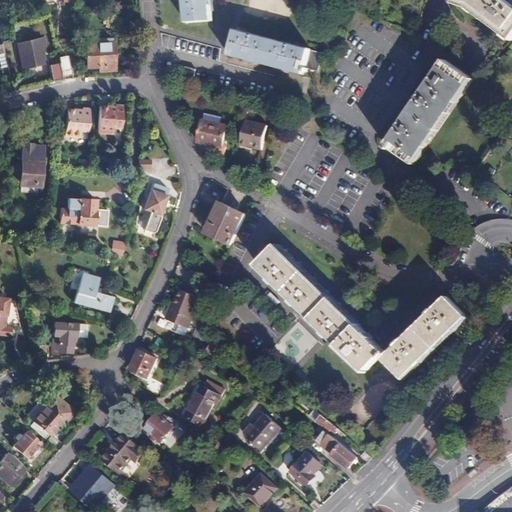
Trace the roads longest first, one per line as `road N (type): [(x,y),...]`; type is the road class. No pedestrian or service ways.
road 1 (residential): [(190,164),(379,271),(409,279),(474,275)]
road 2 (secondary): [(511,305),(350,497)]
road 3 (residential): [(190,164),(162,277),(130,345),(106,367)]
road 4 (secondary): [(378,492),(511,326)]
road 5 (residential): [(106,367),(108,399),(16,511)]
road 6 (residential): [(0,108),(59,92),(151,90)]
